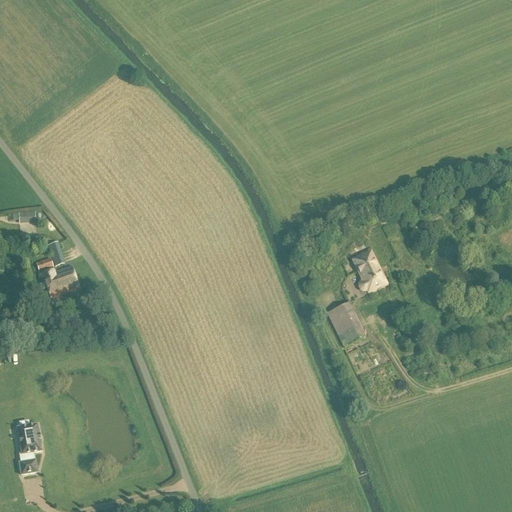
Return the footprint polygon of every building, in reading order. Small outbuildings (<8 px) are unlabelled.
[(55,267),(65,264),(58,243),(47,246),(55,267)] [(368,294),(387,285),(371,252),(352,261),(362,281),(360,283),(359,284),(359,287),(360,291),(362,292),(365,292),(367,291),(368,294)] [(39,273),(53,268),(50,259),(36,264),(39,273)] [(55,298),(79,290),(72,267),(42,277),(48,295),(53,293),(55,298)] [(332,324),(354,314),(349,304),(327,315),(332,324)] [(361,328),(339,339),(344,349),(366,338),(361,328)] [(29,427),(28,423),(19,425),(20,428),(17,428),(21,455),(19,455),(20,464),(19,464),(21,476),(37,473),(35,461),(34,461),(33,454),(42,452),(37,425),(29,427)]
